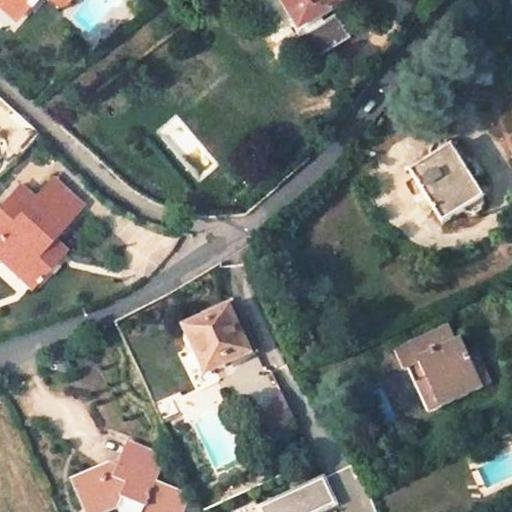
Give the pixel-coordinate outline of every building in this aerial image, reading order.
[(17,0),(5,0),(20,13),(26,7),(17,0)] [(287,0),(300,20),(320,8),(332,0),(287,0)] [(320,8),(300,20),(309,33),(297,40),(312,63),(352,37),(337,14),(327,20),(320,8)] [(125,88),(115,76),(104,85),(113,96),(125,88)] [(444,225),(482,202),(463,169),(451,149),(412,173),(411,171),(391,184),(400,199),(420,187),(444,225)] [(463,169),(471,183),(480,177),(472,164),(463,169)] [(24,189),(0,215),(0,255),(8,263),(19,262),(32,273),(37,267),(48,277),(64,261),(50,248),(58,239),(85,209),(55,183),(38,201),(24,189)] [(50,248),(64,261),(72,252),(58,239),(50,248)] [(19,262),(8,263),(38,290),(48,277),(37,267),(32,273),(19,262)] [(200,355),(207,370),(247,352),(227,312),(188,330),(190,334),(186,337),(185,343),(188,350),(191,353),(200,355)] [(419,364),(437,407),(480,387),(459,339),(453,341),(447,326),(394,350),(403,371),(408,368),(419,364)] [(467,357),(480,387),(490,382),(477,352),(467,357)] [(426,412),(437,407),(419,364),(408,368),(426,412)] [(295,418),(284,394),(268,419),(280,441),(295,418)] [(126,503),(149,511),(148,511),(189,511),(192,508),(186,495),(162,485),(166,474),(157,453),(150,451),(133,446),(127,462),(119,480),(113,477),(105,481),(101,472),(76,483),(88,511),(121,511),(123,511),(126,503)] [(274,451),(257,459),(268,483),(285,475),(274,451)] [(375,511),(368,494),(350,467),(260,508),(261,511),(330,511),(341,508),(342,511),(375,511)] [(122,511),(148,511),(149,511),(126,503),(123,511),(122,511)]
